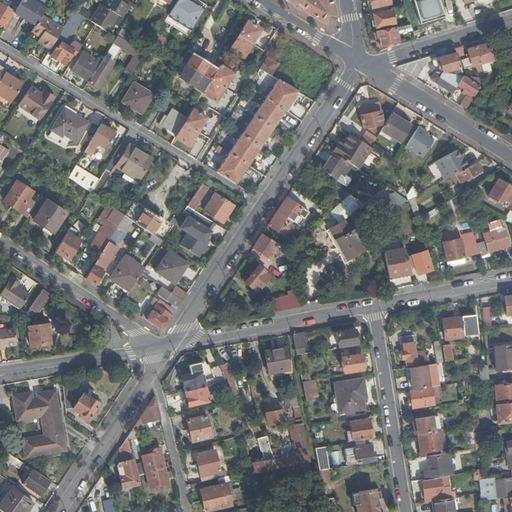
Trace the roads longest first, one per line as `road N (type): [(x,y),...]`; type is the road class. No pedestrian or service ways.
road 1 (residential): [(260,206),(0,45)]
road 2 (residential): [(369,311),(168,344)]
road 3 (residential): [(369,311),(401,511)]
road 4 (residential): [(168,344),(134,331),(0,240)]
road 5 (residential): [(260,206),(354,60)]
road 6 (residential): [(168,344),(0,373)]
road 7 (unclassified): [(368,70),(511,155)]
road 8 (residential): [(168,344),(260,206)]
road 9 (residential): [(65,511),(152,370)]
road 10 (residential): [(511,19),(368,70)]
road 11 (residential): [(511,279),(369,311)]
road 12 (residential): [(152,370),(187,511)]
